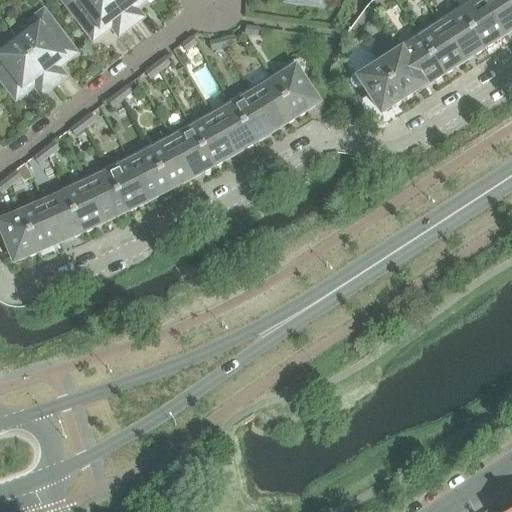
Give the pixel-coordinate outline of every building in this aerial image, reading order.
[(129,28),(108,0),(62,0),(90,36),(100,29),(103,33),(112,26),(119,36),(129,28)] [(139,0),(108,0),(129,28),(140,19),(133,10),(142,3),(139,0)] [(503,36),(478,0),(471,0),(457,9),(483,49),(484,49),(487,49),(492,46),(493,43),(503,36)] [(511,6),(508,0),(478,0),(503,36),(511,30),(511,6)] [(483,49),(457,9),(437,23),(463,63),(473,56),(476,57),(481,54),(482,50),(483,49)] [(71,51),(70,49),(43,14),(32,23),(35,27),(17,41),(52,87),(63,78),(56,69),(65,62),(61,58),(71,51)] [(463,63),(437,23),(417,36),(443,76),(444,75),(447,76),(452,72),(453,69),(463,63)] [(257,38),(259,30),(246,28),(245,37),(257,38)] [(443,76),(417,36),(397,49),(423,89),(432,82),(436,83),(441,80),(442,76),(443,76)] [(236,47),(234,38),(222,41),(224,50),(236,47)] [(186,53),(197,46),(191,39),(181,46),(186,53)] [(52,87),(17,41),(0,54),(0,78),(13,95),(22,88),(25,92),(34,85),(41,95),(52,87)] [(224,50),(222,41),(210,44),(212,52),(224,50)] [(423,89),(397,49),(377,61),(403,101),(407,102),(412,98),(413,95),(423,89)] [(160,74),(170,66),(165,59),(155,67),(160,74)] [(403,101),(377,61),(354,76),(351,79),(350,83),(352,87),(355,90),(358,90),(362,89),(364,88),(368,94),(367,97),(370,102),(374,103),(382,115),(392,108),(395,109),(401,106),(401,102),(403,101)] [(317,105),(299,78),(301,77),(304,74),(305,70),(304,66),(300,63),(297,62),(293,63),(271,77),(296,118),(297,117),(300,118),(305,115),(306,112),(317,105)] [(150,81),(160,74),(155,67),(145,74),(150,81)] [(296,118),(271,77),(251,90),(275,131),(285,125),(289,125),(294,122),(295,119),(296,118)] [(123,102),(133,94),(127,87),(117,95),(123,102)] [(275,131),(251,90),(230,102),(254,144),(255,143),(259,144),(264,141),(265,137),(275,131)] [(113,110),(123,102),(117,95),(107,103),(113,110)] [(254,144),(230,102),(210,114),(233,156),(244,150),(247,151),(252,147),(253,144),(254,144)] [(233,156),(210,114),(189,125),(212,168),(213,167),(217,168),(222,165),(223,162),(233,156)] [(86,130),(96,123),(90,116),(80,123),(86,130)] [(76,138),(86,130),(80,123),(70,131),(76,138)] [(212,168),(189,125),(169,137),(191,179),(201,174),(205,174),(210,172),(211,168),(212,168)] [(191,179),(169,137),(148,148),(169,191),(171,190),(174,191),(179,188),(180,185),(191,179)] [(48,159),(59,151),(53,144),(43,152),(48,159)] [(169,191),(148,148),(127,159),(148,202),(159,196),(162,197),(167,194),(168,191),(169,191)] [(39,166),(48,159),(43,152),(33,159),(39,166)] [(148,202),(127,159),(106,169),(126,213),(127,212),(131,213),(136,210),(137,207),(148,202)] [(126,213),(106,169),(84,180),(104,223),(115,218),(118,219),(124,216),(125,213),(126,213)] [(11,188),(21,180),(15,173),(5,181),(11,188)] [(104,223),(84,180),(62,190),(65,197),(82,233),(83,233),(87,234),(92,231),(93,228),(104,223)] [(0,194),(1,195),(11,188),(5,181),(0,184),(0,194)] [(82,233),(65,197),(44,206),(60,243),(71,238),(74,240),(80,237),(81,234),(82,233)] [(60,243),(44,206),(22,216),(38,253),(39,252),(42,254),(48,251),(49,248),(60,243)] [(38,253),(22,216),(0,225),(0,226),(15,263),(27,257),(30,259),(35,257),(37,253),(38,253)]
